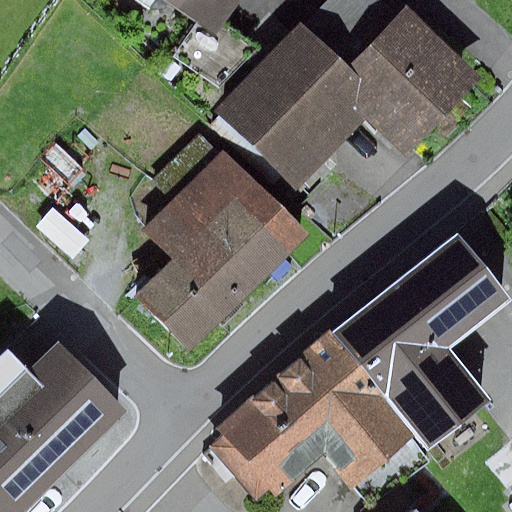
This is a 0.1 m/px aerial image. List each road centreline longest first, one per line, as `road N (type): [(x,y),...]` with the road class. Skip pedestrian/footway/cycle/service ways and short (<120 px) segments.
road 1 (residential): [(183,416),(511,133)]
road 2 (residential): [(0,242),(183,416)]
road 3 (residential): [(91,511),(183,416)]
